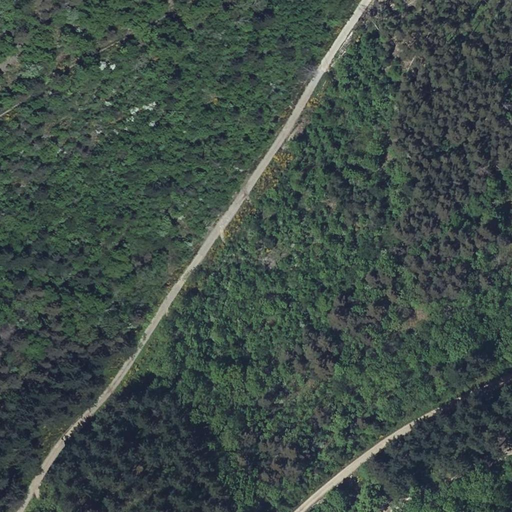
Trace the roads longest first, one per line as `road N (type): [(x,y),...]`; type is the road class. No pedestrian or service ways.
road 1 (track): [(26,511),(67,454),(119,402),(213,235),(366,0)]
road 2 (unclassified): [(301,511),(420,421),(511,378)]
